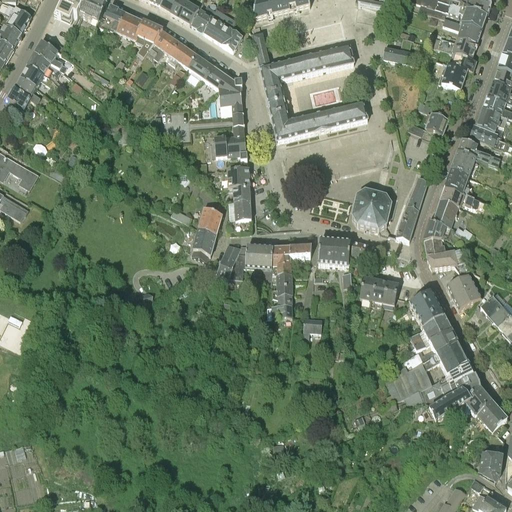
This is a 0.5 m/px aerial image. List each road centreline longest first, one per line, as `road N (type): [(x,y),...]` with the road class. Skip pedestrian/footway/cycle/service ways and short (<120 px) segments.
road 1 (residential): [(108,0),(183,34),(247,76),(280,207),(303,227),(330,235)]
road 2 (residential): [(418,258),(422,219),(511,5)]
road 3 (residential): [(511,406),(489,389),(418,258)]
